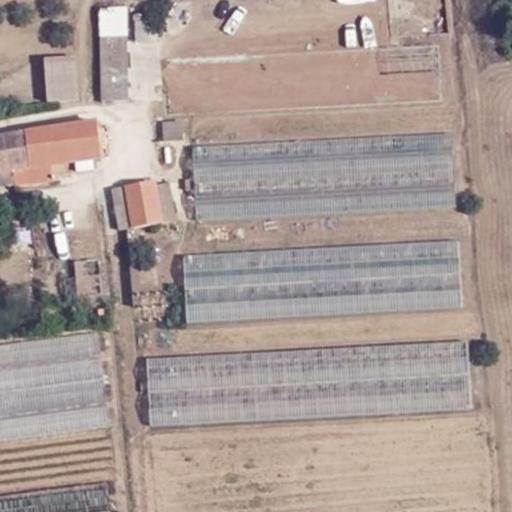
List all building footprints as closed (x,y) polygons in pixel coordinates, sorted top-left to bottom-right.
[(392,32),(390,17),(376,18),(377,34),(392,32)] [(100,19),(101,103),(131,98),(128,49),(127,26),(128,18),(100,19)] [(158,26),(127,26),(128,49),(158,46),(158,26)] [(164,110),(441,98),(438,44),(163,57),(164,110)] [(78,97),(75,56),(43,58),(46,98),(78,97)] [(159,143),(181,142),(181,122),(157,122),(159,143)] [(92,129),(0,145),(0,196),(46,192),(44,177),(99,170),(92,129)] [(193,143),(196,215),(454,204),(451,132),(193,143)] [(156,180),(163,219),(180,217),(174,178),(156,180)] [(129,198),(134,223),(163,219),(156,180),(128,184),(129,198)] [(118,199),(120,226),(134,223),(129,198),(118,199)] [(186,314),(459,304),(456,239),(183,250),(186,314)] [(80,316),(104,313),(101,257),(77,260),(80,316)] [(136,291),(138,321),(170,319),(169,289),(136,291)] [(0,393),(107,381),(102,329),(0,341),(0,393)] [(148,421),(466,408),(463,341),(146,353),(148,421)] [(0,393),(0,438),(112,425),(107,381),(0,393)] [(105,511),(102,486),(0,496),(0,511),(105,511)]
